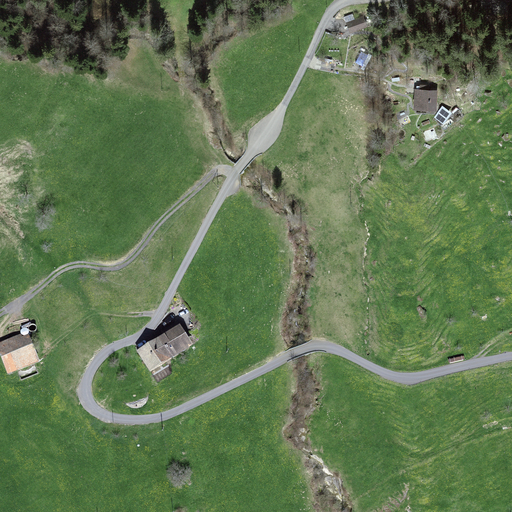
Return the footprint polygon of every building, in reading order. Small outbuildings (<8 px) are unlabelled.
[(364,17),(344,24),(348,35),(368,27),(364,17)] [(375,73),(379,78),(388,71),(384,66),(375,73)] [(420,91),(417,91),(416,109),(435,110),(436,91),(428,91),(428,87),(420,86),(420,91)] [(443,107),(439,112),(445,118),(449,113),(443,107)] [(179,330),(141,353),(151,371),(190,348),(179,330)] [(16,338),(0,345),(0,376),(28,363),(16,338)]
